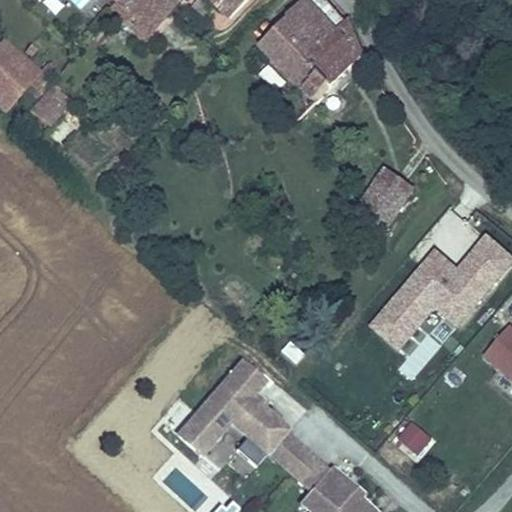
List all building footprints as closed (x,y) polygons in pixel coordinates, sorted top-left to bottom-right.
[(168,19),(185,0),(209,0),(230,20),(250,0),(125,0),(121,4),(113,13),(145,42),(154,33),(137,16),(151,2),(168,19)] [(306,69),(347,26),(323,0),(309,0),(286,21),(288,23),(260,49),(315,105),(329,91),(306,69)] [(168,19),(151,2),(137,16),(154,33),(168,19)] [(329,91),(361,58),(347,26),(306,69),(329,91)] [(34,82),(38,77),(0,45),(0,44),(0,110),(6,115),(34,82)] [(30,57),(35,52),(29,48),(25,53),(30,57)] [(45,92),(59,76),(47,66),(38,77),(34,82),(45,92)] [(36,119),(57,94),(51,88),(29,113),(36,119)] [(49,131),(71,106),(57,94),(36,119),(49,131)] [(112,129),(118,121),(110,115),(104,123),(112,129)] [(383,235),(412,192),(385,174),(356,217),(383,235)] [(472,222),(481,244),(498,237),(490,215),(472,222)] [(511,264),(511,263),(487,242),(475,256),(501,278),(511,264)] [(415,291),(438,264),(433,260),(410,286),(415,291)] [(457,329),(481,301),(438,264),(415,291),(410,286),(375,327),(398,347),(432,308),(457,329)] [(511,385),(511,330),(510,329),(482,358),(511,385)] [(304,357),(290,345),(282,354),(296,366),(304,357)] [(368,511),(357,502),(360,498),(331,472),(329,474),(285,435),(285,434),(277,426),(279,424),(259,407),(262,403),(255,397),(264,386),(241,365),(177,437),(199,458),(229,425),(246,440),(235,452),(254,469),(266,456),(310,496),(306,500),(318,510),(316,511),(368,511)] [(411,422),(393,443),(416,463),(434,442),(411,422)]
